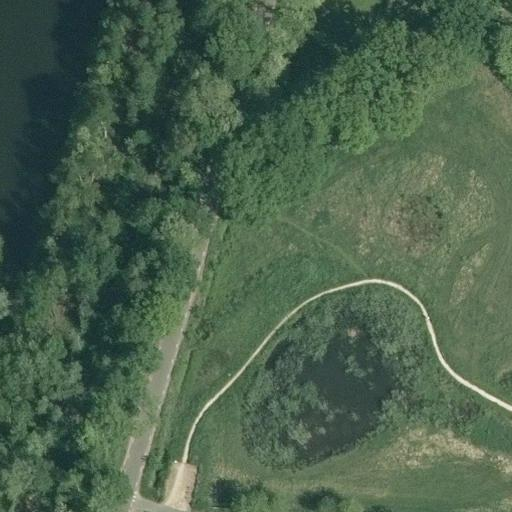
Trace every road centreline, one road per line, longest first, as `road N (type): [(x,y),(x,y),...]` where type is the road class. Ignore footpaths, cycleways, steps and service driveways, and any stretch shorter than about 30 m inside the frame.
road 1 (unclassified): [(119,511),(265,0)]
road 2 (track): [(507,0),(206,208)]
